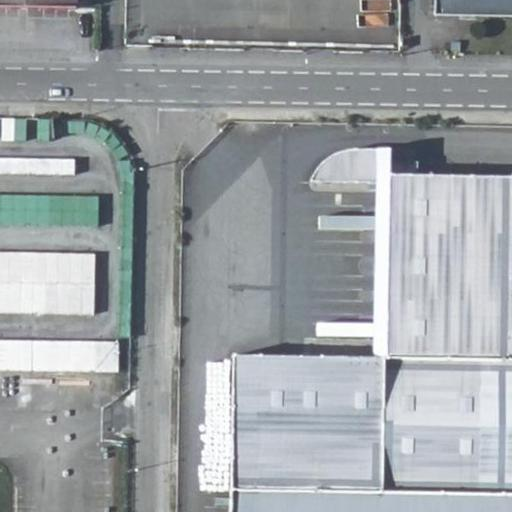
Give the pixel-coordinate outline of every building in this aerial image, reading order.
[(511,0),(433,0),(433,15),(511,16),(511,0)] [(511,511),(511,176),(418,175),(418,162),(378,161),(378,149),(342,150),(328,157),(317,168),(311,181),(390,182),(387,359),(233,356),(230,511),(511,511)] [(0,156),(0,171),(76,174),(76,159),(0,156)] [(0,222),(100,225),(100,195),(0,192),(0,222)] [(0,312),(96,314),(97,253),(0,250),(0,312)] [(121,342),(0,338),(0,369),(120,373),(121,342)]
